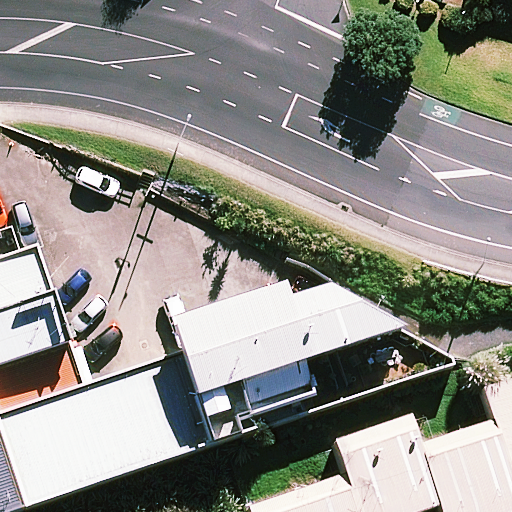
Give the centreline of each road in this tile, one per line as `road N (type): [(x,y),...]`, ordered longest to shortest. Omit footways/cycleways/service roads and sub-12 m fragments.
road 1 (secondary): [(244,90),(437,173),(511,193)]
road 2 (secondary): [(0,32),(83,39),(170,60),(244,90)]
